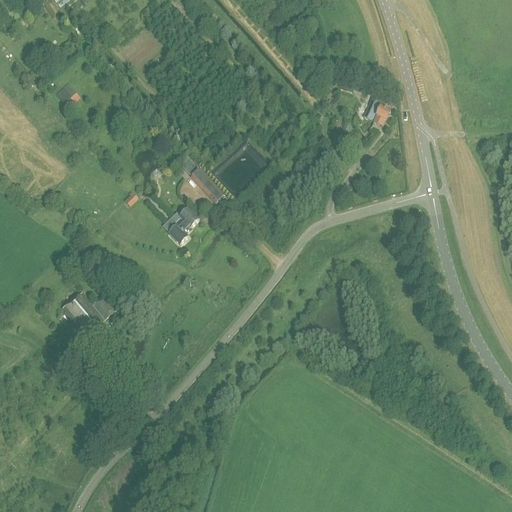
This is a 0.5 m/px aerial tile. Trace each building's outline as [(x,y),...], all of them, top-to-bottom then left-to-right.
[(52,0),(61,10),(73,0),(52,0)] [(356,82),(343,78),(339,88),(353,93),(356,82)] [(56,96),(69,110),(81,99),(68,85),(56,96)] [(389,113),(392,107),(383,103),(383,104),(373,99),(364,119),(383,127),(385,121),(387,122),(391,113),(389,113)] [(180,166),(189,175),(197,168),(188,159),(180,166)] [(192,179),(200,187),(208,179),(201,170),(192,179)] [(208,179),(200,187),(209,197),(217,189),(208,179)] [(177,215),(163,228),(177,244),(181,247),(188,240),(184,236),(199,221),(188,210),(180,218),(177,215)] [(63,311),(85,338),(118,311),(106,297),(93,308),(82,295),(63,311)] [(122,317),(129,326),(143,315),(136,306),(122,317)]
